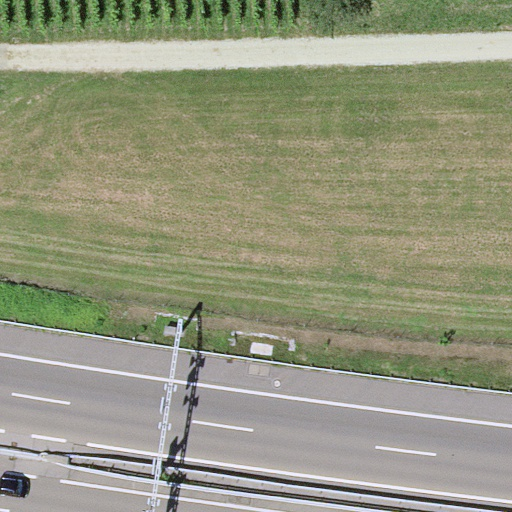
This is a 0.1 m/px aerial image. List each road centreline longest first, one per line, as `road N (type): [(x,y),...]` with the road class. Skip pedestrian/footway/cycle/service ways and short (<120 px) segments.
road 1 (motorway): [(511,478),(0,403)]
road 2 (track): [(0,62),(511,43)]
